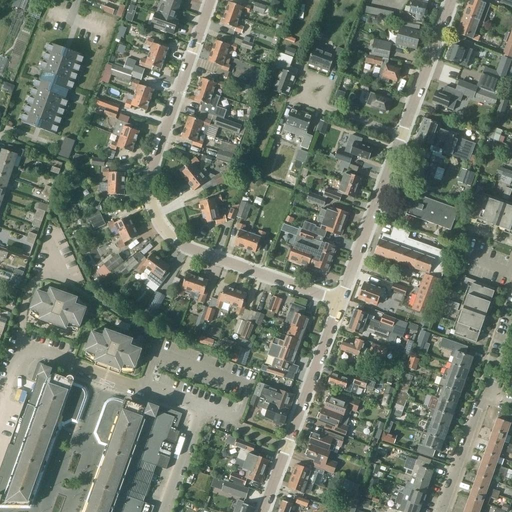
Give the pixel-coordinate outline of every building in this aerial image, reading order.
[(22,0),(20,8),(25,10),(28,1),(27,0),(26,0),(22,0)] [(157,0),(161,1),(161,3),(179,9),(181,4),(183,5),(185,0),(157,0)] [(423,16),(424,16),(427,3),(422,2),(422,0),(412,0),(409,12),(416,14),(416,16),(416,18),(417,19),(419,20),(420,20),(422,19),(423,17),(423,16)] [(477,0),(468,0),(467,6),(482,12),(487,14),(490,5),(477,0)] [(243,8),(230,2),(226,13),(240,18),(243,11),(249,13),(251,7),(244,5),(243,8)] [(157,14),(156,13),(156,14),(178,21),(180,15),(178,14),(179,9),(161,3),(157,14)] [(266,6),(256,3),(253,11),(264,14),(266,6)] [(122,18),(126,6),(121,5),(116,17),(122,18)] [(113,15),(115,10),(103,6),(101,11),(113,15)] [(463,15),(482,22),(484,22),(487,14),(482,12),(467,6),(463,15)] [(379,8),(378,15),(393,19),(395,11),(379,8)] [(222,24),(236,29),(235,31),(242,34),(244,28),(238,25),(240,18),(226,13),(222,24)] [(151,27),(173,35),(178,21),(156,14),(151,27)] [(476,30),(478,25),(483,28),(485,23),(484,22),(482,22),(463,15),(460,24),(476,30)] [(460,24),(456,33),(476,41),(478,41),(480,36),(474,34),(476,30),(460,24)] [(421,31),(400,26),(396,45),(416,50),(421,31)] [(151,37),(153,33),(144,29),(141,36),(146,37),(147,35),(151,37)] [(230,46),(216,41),(212,51),(227,57),(229,49),(235,51),(237,45),(241,47),(251,51),(254,44),(243,40),(243,41),(233,37),(231,43),(230,46)] [(147,45),(152,47),(150,54),(165,59),(168,49),(154,43),(154,41),(149,39),(147,45)] [(392,43),(374,39),(371,55),(389,59),(392,43)] [(511,43),(507,42),(503,55),(511,58),(511,43)] [(84,56),(64,49),(49,44),(39,72),(41,73),(38,82),(35,81),(20,123),(55,135),(68,100),(65,99),(69,91),(71,91),(84,56)] [(468,67),(474,49),(461,45),(461,47),(453,44),(450,52),(448,51),(446,58),(448,59),(447,60),(468,67)] [(293,58),(296,51),(288,47),(285,55),(293,58)] [(314,48),(308,64),(329,72),(334,60),(340,62),(344,51),(338,48),(335,56),(314,48)] [(265,63),(269,64),(274,51),(270,50),(265,63)] [(208,62),(223,67),(222,69),(228,72),(230,66),(224,64),(227,57),(212,51),(208,62)] [(147,61),(142,59),(140,65),(151,70),(152,66),(161,69),(165,59),(150,54),(147,61)] [(375,56),(367,55),(365,63),(381,66),(382,66),(383,59),(375,57),(375,56)] [(125,66),(116,63),(115,65),(144,74),(145,69),(136,66),(137,61),(127,58),(125,66)] [(381,68),(377,79),(388,83),(390,78),(397,80),(400,68),(387,64),(389,60),(383,59),(382,66),(381,66),(381,68)] [(290,96),(297,75),(288,72),(291,65),(275,60),(273,67),(280,70),(272,90),(290,96)] [(487,73),(482,71),(476,86),(494,94),(500,79),(505,80),(510,65),(506,63),(504,69),(497,66),(496,70),(489,67),(487,73)] [(113,65),(113,66),(107,64),(101,81),(109,83),(111,75),(130,81),(132,77),(142,81),(144,74),(115,65),(113,65)] [(256,73),(253,72),(249,85),(261,90),(267,72),(257,69),(256,73)] [(217,83),(203,78),(199,89),(214,94),(216,87),(222,89),(224,83),(218,81),(217,83)] [(242,91),(244,84),(229,79),(226,85),(242,91)] [(132,87),(138,89),(135,95),(150,100),(154,90),(139,85),(140,82),(134,80),(132,87)] [(436,91),(432,102),(451,109),(453,110),(457,101),(461,102),(462,97),(464,93),(474,97),(478,87),(476,86),(460,80),(457,90),(445,86),(442,93),(436,91)] [(362,82),(360,89),(369,92),(371,85),(362,82)] [(199,89),(195,100),(204,103),(200,111),(217,117),(224,119),(227,111),(217,107),(221,97),(214,94),(199,89)] [(371,93),(367,105),(371,106),(385,112),(386,110),(387,109),(388,107),(388,105),(390,100),(376,94),(371,93)] [(125,107),(131,109),(132,106),(146,111),(150,100),(135,95),(133,102),(127,100),(125,107)] [(98,105),(102,106),(102,107),(118,113),(120,106),(100,99),(98,105)] [(106,108),(104,115),(116,119),(118,113),(106,108)] [(292,108),(284,130),(304,138),(301,147),(308,149),(312,137),(306,135),(313,116),(292,108)] [(492,126),(497,128),(501,117),(496,115),(492,126)] [(185,127),(200,133),(206,135),(209,128),(211,122),(199,117),(198,120),(189,117),(185,127)] [(242,126),(217,117),(214,126),(239,134),(242,126)] [(418,135),(418,136),(417,139),(432,144),(435,136),(440,139),(444,130),(438,128),(440,124),(425,119),(420,131),(419,131),(418,135)] [(113,134),(121,137),(135,142),(139,132),(132,129),(133,125),(130,124),(118,120),(117,123),(117,122),(113,134)] [(488,138),(490,138),(490,139),(493,140),(497,128),(492,126),(488,138)] [(182,138),(196,143),(195,146),(201,148),(204,142),(197,140),(200,133),(185,127),(182,138)] [(338,149),(335,158),(342,160),(350,163),(352,157),(351,157),(352,154),(356,155),(368,159),(372,148),(360,144),(362,138),(351,134),(344,151),(338,149)] [(481,148),(475,144),(449,134),(442,153),(469,162),(468,165),(475,167),(481,148)] [(110,149),(116,151),(117,147),(132,153),(135,142),(121,137),(118,144),(113,142),(110,149)] [(490,138),(488,138),(485,137),(481,148),(486,150),(490,139),(490,138)] [(69,159),(75,141),(65,138),(59,155),(69,159)] [(220,150),(219,149),(216,159),(231,164),(233,155),(236,156),(239,146),(223,141),(220,150)] [(7,150),(3,148),(0,155),(0,160),(15,166),(18,156),(22,157),(24,150),(9,145),(7,150)] [(104,155),(113,159),(116,152),(106,148),(104,155)] [(200,160),(210,164),(213,158),(202,154),(200,160)] [(426,178),(427,176),(441,181),(445,169),(441,167),(444,159),(432,155),(429,163),(415,158),(408,180),(416,183),(418,178),(424,180),(424,178),(426,178)] [(191,161),(193,164),(181,174),(187,182),(200,172),(195,167),(200,163),(195,157),(191,161)] [(114,161),(93,158),(92,165),(104,167),(105,165),(114,166),(114,161)] [(0,173),(11,177),(15,166),(0,160),(0,173)] [(342,160),(338,171),(343,173),(344,168),(348,170),(350,163),(342,160)] [(53,167),(51,172),(58,175),(59,175),(61,169),(53,167)] [(200,172),(187,182),(194,191),(201,186),(205,192),(218,186),(214,177),(215,176),(210,174),(209,174),(205,169),(200,172)] [(218,186),(234,179),(230,169),(215,176),(214,177),(218,186)] [(471,187),(476,173),(463,169),(458,182),(471,187)] [(511,171),(503,169),(501,175),(511,178),(511,171)] [(102,177),(108,177),(108,184),(124,184),(124,173),(108,172),(109,170),(103,170),(102,177)] [(341,182),(334,180),(358,188),(361,178),(345,172),(341,182)] [(0,186),(6,189),(11,177),(0,173),(0,186)] [(337,193),(325,189),(323,196),(339,201),(342,193),(354,198),(358,188),(334,180),(332,187),(338,190),(337,193)] [(108,191),(102,191),(102,198),(108,198),(108,195),(124,195),(124,184),(108,184),(108,191)] [(52,193),(44,190),(42,195),(50,198),(52,193)] [(307,201),(324,207),(327,199),(310,193),(307,201)] [(214,195),(215,199),(200,202),(202,213),(218,209),(216,202),(222,201),(220,194),(214,195)] [(511,230),(511,206),(478,194),(476,200),(474,205),(473,211),(471,216),(511,230)] [(411,200),(410,204),(406,214),(451,230),(458,209),(420,196),(418,203),(411,200)] [(249,199),(244,197),(236,217),(246,220),(252,205),(248,203),(249,199)] [(36,213),(44,215),(48,205),(40,202),(36,213)] [(234,222),(240,205),(232,206),(227,219),(234,222)] [(327,211),(321,209),(319,215),(344,224),(348,213),(334,208),(329,206),(327,211)] [(219,216),(218,209),(202,213),(205,223),(220,220),(221,223),(226,222),(225,215),(219,216)] [(95,230),(106,225),(100,212),(93,214),(86,215),(89,222),(91,221),(95,230)] [(44,215),(36,213),(32,226),(40,228),(44,215)] [(305,221),(302,228),(315,233),(325,237),(327,231),(340,236),(344,224),(319,215),(318,215),(316,221),(322,223),(320,229),(317,228),(315,227),(315,225),(305,221)] [(108,223),(111,229),(116,227),(119,233),(133,226),(129,216),(114,223),(113,221),(108,223)] [(236,229),(240,230),(234,245),(245,249),(250,234),(243,231),(245,226),(238,223),(236,229)] [(380,240),(375,254),(376,254),(400,264),(406,249),(410,251),(415,238),(408,235),(410,229),(395,223),(392,230),(385,227),(380,240)] [(119,233),(122,240),(117,242),(120,249),(125,246),(124,243),(138,236),(133,226),(119,233)] [(300,229),(293,247),(331,261),(334,255),(335,254),(337,250),(336,249),(336,248),(322,242),(322,243),(313,240),(315,234),(300,229)] [(257,236),(250,234),(245,249),(255,253),(260,237),(263,238),(265,233),(259,230),(257,236)] [(36,239),(28,236),(26,242),(34,245),(36,239)] [(406,249),(400,264),(426,273),(425,275),(440,280),(451,251),(415,238),(410,251),(406,249)] [(293,247),(288,260),(289,260),(308,267),(308,266),(309,264),(325,274),(326,271),(328,272),(328,270),(329,270),(331,266),(330,265),(331,261),(293,247)] [(0,257),(6,259),(8,253),(0,250),(0,257)] [(104,265),(97,270),(103,278),(110,272),(124,261),(118,254),(104,265)] [(152,254),(147,261),(145,259),(137,270),(142,274),(146,268),(152,273),(157,267),(161,261),(152,254)] [(124,276),(133,269),(138,265),(132,258),(127,262),(126,261),(118,268),(122,273),(124,276)] [(149,278),(144,284),(155,292),(159,286),(159,287),(164,281),(170,273),(167,272),(170,268),(161,261),(157,267),(152,273),(148,278),(149,278)] [(180,284),(179,287),(177,294),(182,296),(185,290),(192,292),(197,278),(186,274),(183,285),(180,284)] [(418,295),(413,309),(428,315),(440,280),(425,275),(420,289),(416,288),(414,294),(418,295)] [(192,292),(200,295),(198,301),(203,303),(206,296),(203,295),(208,281),(197,278),(192,292)] [(479,286),(473,284),(473,283),(454,334),(476,342),(495,291),(489,289),(484,287),(479,286)] [(380,297),(383,298),(382,299),(386,301),(388,296),(384,294),(386,290),(377,287),(376,289),(365,284),(359,298),(377,305),(380,297)] [(394,284),(391,291),(404,296),(407,288),(394,284)] [(209,308),(205,320),(212,323),(216,308),(221,309),(223,303),(230,305),(235,291),(225,287),(222,294),(220,293),(217,300),(212,298),(209,308)] [(41,318),(66,327),(78,328),(86,306),(76,299),(76,298),(51,289),(51,290),(39,289),(31,311),(41,318)] [(6,291),(4,296),(14,300),(16,295),(6,291)] [(230,305),(238,308),(236,314),(242,316),(246,303),(243,302),(246,294),(235,291),(230,305)] [(156,292),(144,315),(153,320),(166,297),(158,293),(156,292)] [(14,300),(4,296),(3,301),(12,304),(14,300)] [(292,304),(285,323),(291,325),(305,330),(309,319),(302,316),(305,309),(292,304)] [(209,308),(202,306),(195,330),(201,332),(205,320),(209,308)] [(396,336),(403,338),(407,328),(418,332),(419,328),(383,314),(380,322),(374,320),(373,321),(368,319),(369,314),(355,309),(351,320),(389,334),(390,333),(396,336)] [(252,323),(256,325),(257,324),(261,326),(265,315),(257,312),(253,322),(252,323)] [(241,336),(246,322),(239,319),(234,333),(241,336)] [(117,320),(116,325),(128,330),(130,325),(117,320)] [(246,322),(241,336),(240,339),(249,342),(249,341),(250,341),(256,325),(252,323),(253,322),(247,320),(246,322)] [(370,333),(387,340),(388,341),(389,341),(390,342),(391,342),(393,343),(394,342),(395,341),(396,337),(396,336),(390,333),(389,334),(351,320),(348,330),(362,335),(368,338),(370,333)] [(287,336),(301,341),(305,330),(291,325),(287,336)] [(96,360),(121,369),(121,368),(134,369),(141,347),(131,340),(132,340),(107,331),(106,331),(94,330),(86,352),(96,359),(96,360)] [(421,331),(414,351),(421,353),(425,342),(427,343),(430,334),(421,331)] [(198,343),(212,347),(215,340),(201,336),(198,343)] [(274,338),(272,344),(283,348),(297,353),(301,341),(287,336),(285,342),(274,338)] [(216,348),(234,354),(237,343),(220,338),(216,348)] [(249,342),(240,339),(232,361),(240,365),(249,342)] [(357,358),(363,360),(362,362),(366,363),(369,356),(365,355),(367,350),(367,349),(364,348),(365,343),(356,339),(354,345),(343,341),(340,350),(358,356),(357,358)] [(451,356),(455,357),(452,364),(469,370),(473,358),(461,354),(464,346),(443,339),(440,347),(453,351),(451,356)] [(373,343),(370,351),(369,352),(384,358),(388,349),(373,343)] [(275,360),(278,361),(276,366),(288,370),(291,363),(293,364),(297,353),(283,348),(272,344),(268,356),(274,359),(275,360)] [(83,390),(82,389),(81,388),(80,387),(73,385),(74,381),(51,372),(52,369),(45,366),(46,365),(38,362),(32,380),(36,382),(17,437),(14,445),(9,444),(0,470),(0,505),(29,506),(60,421),(65,423),(72,419),(77,421),(85,397),(85,396),(85,395),(85,393),(85,392),(84,391),(83,390)] [(452,364),(450,371),(446,369),(444,374),(445,375),(465,382),(469,370),(452,364)] [(267,372),(284,377),(285,372),(269,367),(267,372)] [(328,385),(344,390),(351,392),(356,394),(359,387),(373,391),(375,383),(367,380),(368,379),(356,375),(355,380),(332,372),(328,385)] [(401,385),(409,388),(413,377),(405,374),(401,385)] [(439,386),(440,386),(460,393),(465,382),(445,375),(444,374),(442,378),(441,378),(439,386)] [(253,395),(267,399),(266,402),(289,410),(294,395),(258,383),(253,395)] [(409,388),(401,385),(397,397),(408,401),(410,397),(406,396),(409,388)] [(440,386),(436,398),(456,405),(460,393),(440,386)] [(265,418),(274,421),(274,423),(281,425),(282,424),(283,424),(289,410),(266,402),(267,399),(253,395),(250,405),(257,407),(258,405),(268,409),(265,418)] [(324,408),(349,417),(351,410),(356,411),(359,401),(344,395),(342,401),(329,396),(328,398),(326,397),(324,403),(326,403),(324,408)] [(432,396),(427,408),(435,411),(452,417),(456,405),(436,398),(432,396)] [(152,511),(155,506),(144,502),(126,496),(137,467),(140,460),(166,469),(180,431),(176,430),(182,414),(157,405),(157,406),(149,404),(148,409),(145,408),(146,406),(125,399),(124,403),(117,400),(115,400),(114,400),(112,400),(111,400),(110,401),(109,402),(108,403),(107,404),(106,405),(96,432),(101,442),(109,445),(84,511),(152,511)] [(318,413),(316,418),(318,419),(318,421),(331,425),(329,431),(344,436),(348,426),(346,426),(349,417),(324,408),(322,408),(320,413),(318,413)] [(495,424),(508,428),(511,417),(511,414),(500,410),(495,424)] [(435,411),(433,417),(429,416),(428,421),(448,428),(452,417),(435,411)] [(448,428),(428,421),(423,433),(427,434),(444,440),(448,428)] [(491,437),(504,441),(508,428),(495,424),(491,437)] [(309,444),(328,451),(330,451),(334,453),(337,446),(340,447),(344,436),(329,431),(327,436),(314,432),(313,434),(311,433),(309,438),(311,439),(309,444)] [(395,443),(397,436),(385,432),(383,439),(395,443)] [(423,433),(419,445),(440,452),(444,440),(427,434),(423,433)] [(502,446),(507,448),(505,452),(511,454),(511,444),(504,442),(504,441),(491,437),(486,450),(499,454),(502,446)] [(237,458),(246,462),(252,464),(265,469),(269,460),(256,456),(255,457),(251,456),(255,446),(237,439),(234,446),(241,449),(237,458)] [(306,457),(314,460),(312,466),(333,474),(336,463),(327,460),(330,451),(328,451),(309,444),(311,445),(309,450),(307,449),(305,455),(307,455),(306,457)] [(377,453),(386,456),(388,450),(379,448),(377,453)] [(486,450),(481,463),(495,467),(494,469),(499,470),(500,466),(501,465),(496,463),(499,454),(486,450)] [(247,478),(232,472),(229,480),(245,486),(248,479),(260,483),(265,469),(252,464),(246,462),(237,458),(245,462),(243,469),(249,471),(247,478)] [(407,469),(405,474),(412,476),(417,478),(429,483),(433,471),(428,469),(430,464),(418,459),(413,471),(407,469)] [(477,476),(490,480),(494,469),(495,467),(481,463),(477,476)] [(306,468),(296,464),(292,475),(314,484),(318,473),(323,475),(325,478),(328,479),(332,478),(333,474),(312,466),(307,464),(306,468)] [(500,466),(499,470),(507,473),(511,475),(511,473),(511,470),(508,469),(500,466)] [(405,474),(403,480),(407,482),(405,487),(413,490),(425,494),(429,483),(417,478),(412,476),(405,474)] [(288,487),(304,493),(304,494),(308,495),(311,492),(314,484),(292,475),(288,487)] [(371,475),(367,487),(376,490),(380,478),(371,475)] [(490,480),(477,476),(472,489),(498,498),(500,492),(493,489),(494,487),(488,485),(490,480)] [(348,497),(350,498),(359,501),(364,486),(345,479),(341,493),(342,494),(344,495),(348,497)] [(225,482),(222,490),(231,492),(246,497),(248,489),(233,484),(225,482)] [(405,487),(403,493),(406,494),(404,500),(409,501),(421,506),(425,494),(413,490),(405,487)] [(371,499),(374,491),(366,489),(364,497),(371,499)] [(481,507),(482,503),(488,505),(491,498),(498,500),(498,498),(472,489),(467,502),(481,507)] [(402,506),(406,494),(399,491),(395,503),(402,506)] [(347,506),(344,505),(341,511),(355,511),(359,501),(350,498),(348,497),(344,495),(342,494),(341,493),(340,496),(349,499),(347,506)] [(296,503),(308,507),(310,501),(298,497),(296,503)] [(289,511),(294,501),(284,498),(278,511),(289,511)] [(371,502),(363,499),(360,508),(365,509),(366,508),(369,509),(371,502)] [(401,505),(399,511),(403,511),(419,511),(421,506),(409,501),(404,500),(402,506),(401,505)] [(234,511),(251,511),(254,505),(244,501),(244,502),(238,501),(234,511)] [(467,502),(463,511),(478,511),(481,507),(467,502)]
